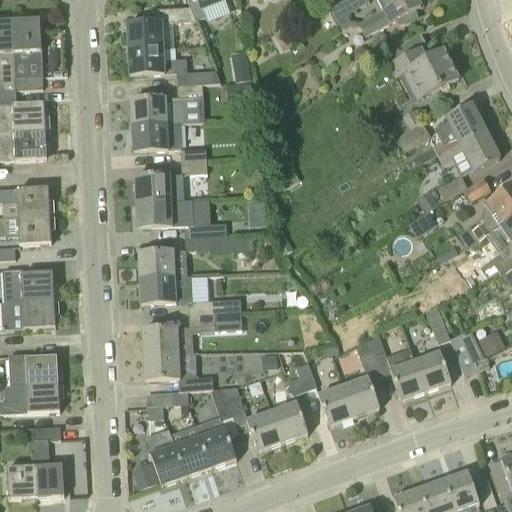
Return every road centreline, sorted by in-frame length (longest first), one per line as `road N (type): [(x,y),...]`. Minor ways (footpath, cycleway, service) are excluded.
road 1 (residential): [(103,511),(81,0)]
road 2 (residential): [(239,511),(511,412)]
